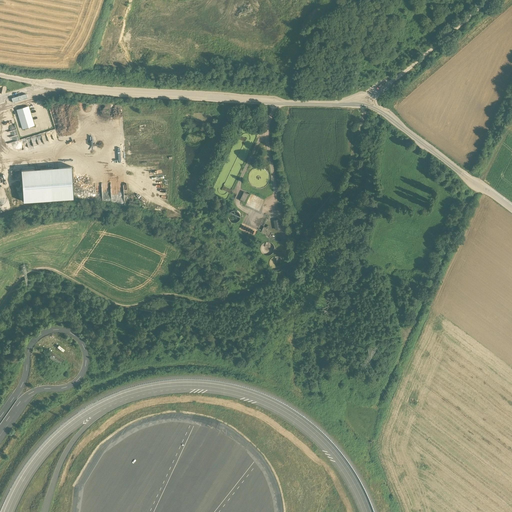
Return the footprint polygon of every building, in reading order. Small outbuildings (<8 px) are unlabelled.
[(17,109),(23,129),(35,125),(29,105),(17,109)] [(23,169),(25,201),(76,198),(74,166),(23,169)] [(245,191),(241,200),(246,203),(250,194),(245,191)] [(280,270),(281,262),(273,261),(272,269),(280,270)] [(50,349),(47,354),(60,363),(64,358),(50,349)]
